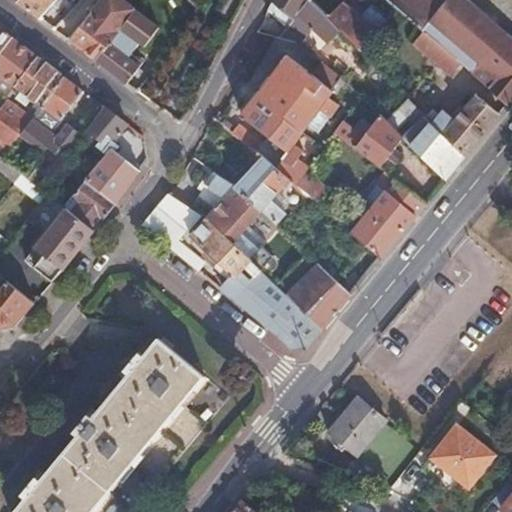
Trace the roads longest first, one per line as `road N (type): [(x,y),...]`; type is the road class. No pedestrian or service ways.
road 1 (secondary): [(306,385),(483,170)]
road 2 (residential): [(114,229),(306,385)]
road 3 (residential): [(175,147),(0,13)]
road 4 (residential): [(175,147),(259,0)]
road 5 (residential): [(8,353),(114,229)]
road 6 (secondary): [(205,511),(306,385)]
road 7 (track): [(256,446),(392,511)]
